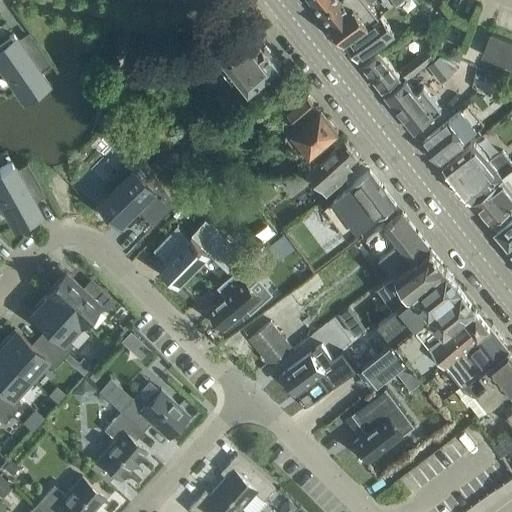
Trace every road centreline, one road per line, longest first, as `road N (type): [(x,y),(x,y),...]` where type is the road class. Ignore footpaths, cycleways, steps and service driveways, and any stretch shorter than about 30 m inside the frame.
road 1 (tertiary): [(511,294),(278,0)]
road 2 (residential): [(249,396),(87,235),(53,236),(0,291)]
road 3 (unclassified): [(38,0),(164,26),(202,23),(248,0)]
road 4 (residential): [(361,511),(249,396)]
road 5 (residential): [(249,396),(144,511)]
